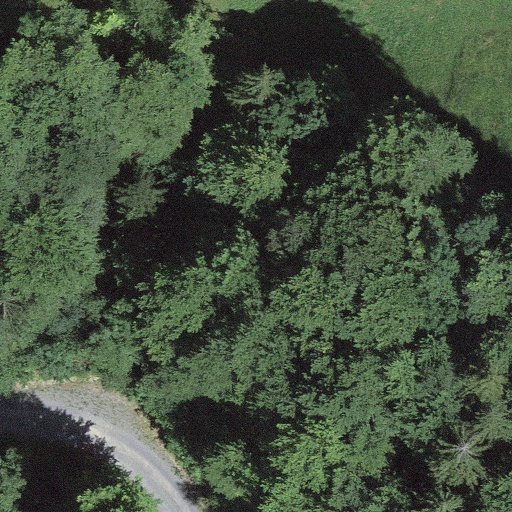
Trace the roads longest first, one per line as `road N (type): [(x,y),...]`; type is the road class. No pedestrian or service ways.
road 1 (track): [(0,48),(139,27),(188,30),(244,47),(289,81),(311,135),(339,401),(372,511)]
road 2 (track): [(0,418),(76,428),(118,447),(154,472),(184,511)]
